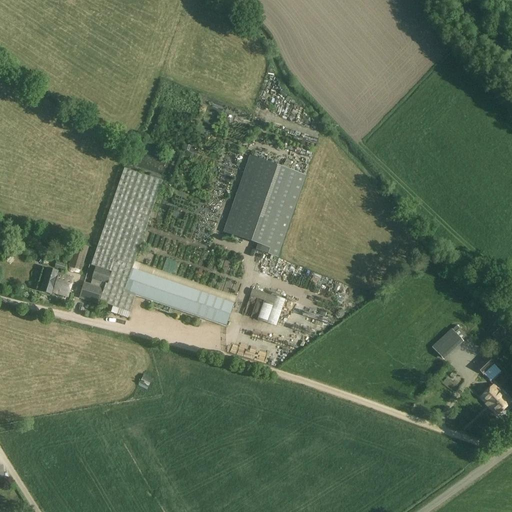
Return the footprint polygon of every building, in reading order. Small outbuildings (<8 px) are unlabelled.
[(269,83),(274,92),(279,89),(274,81),(269,83)] [(258,134),(264,124),(258,121),(252,130),(258,134)] [(250,157),(224,232),(262,245),(260,251),(277,257),(305,176),(250,157)] [(126,167),(92,264),(97,266),(91,284),(85,282),(80,296),(98,302),(99,301),(130,312),(136,295),(226,327),(234,304),(133,268),(164,180),(126,167)] [(167,226),(192,233),(203,193),(177,186),(167,226)] [(69,267),(82,272),(89,247),(76,243),(69,267)] [(52,292),(68,297),(73,278),(64,276),(65,273),(48,268),(42,292),(52,294),(52,292)] [(276,297),(252,289),(250,296),(264,301),(258,320),(277,326),(286,299),(276,296),(276,297)] [(466,336),(456,326),(432,348),(442,358),(466,336)] [(491,335),(499,344),(508,336),(500,327),(491,335)] [(475,367),(483,376),(495,365),(487,356),(475,367)] [(147,390),(152,379),(144,375),(139,386),(147,390)] [(481,398),(497,415),(510,403),(493,385),(481,398)]
